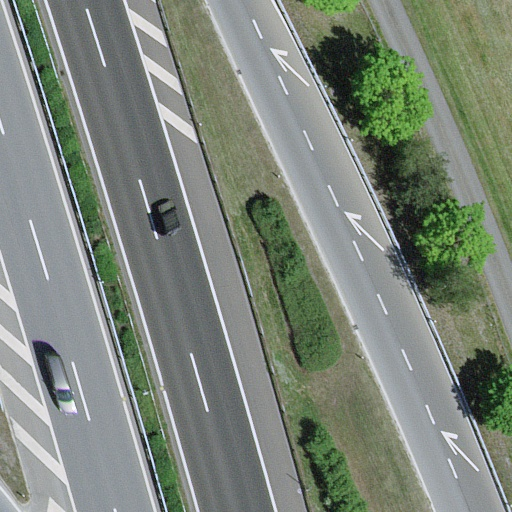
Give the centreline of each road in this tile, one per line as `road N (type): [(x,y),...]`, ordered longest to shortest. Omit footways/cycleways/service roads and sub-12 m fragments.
road 1 (motorway): [(451,511),(224,0)]
road 2 (motorway): [(234,511),(88,0)]
road 3 (motorway): [(0,124),(113,511)]
road 4 (unclassified): [(382,0),(511,302)]
